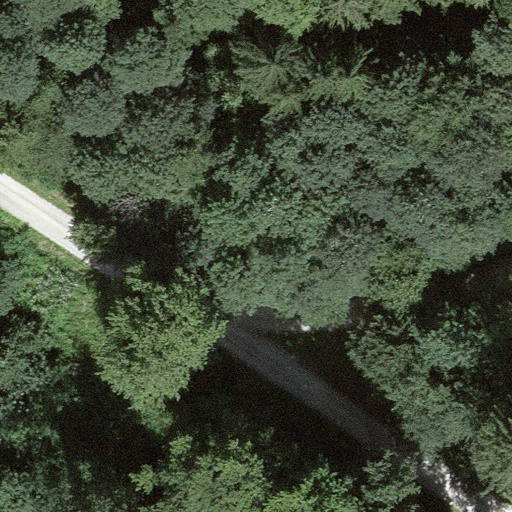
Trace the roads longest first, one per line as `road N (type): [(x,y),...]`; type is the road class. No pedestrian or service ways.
road 1 (track): [(0,186),(492,511)]
road 2 (track): [(181,307),(427,304),(511,262)]
